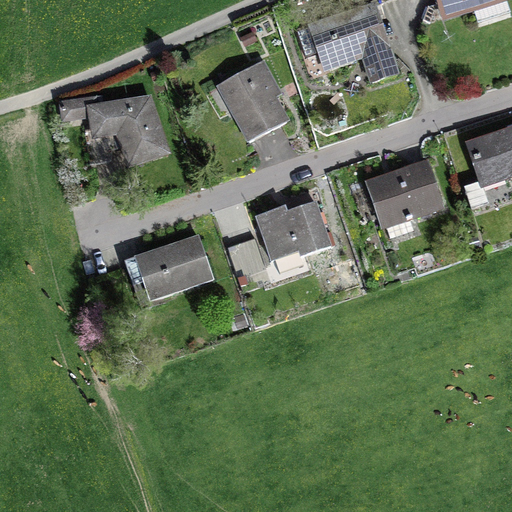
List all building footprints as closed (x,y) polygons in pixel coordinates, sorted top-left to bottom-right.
[(508,0),(440,0),(447,21),(510,3),(508,0)] [(381,9),(314,29),(328,75),(365,64),(374,91),(403,82),(381,9)] [(263,68),(220,90),(251,149),(294,126),(263,68)] [(98,110),(95,100),(60,105),(64,122),(92,117),(94,134),(84,135),(90,167),(110,163),(113,139),(122,141),(131,174),(173,161),(150,99),(98,110)] [(511,134),(470,148),(484,193),(511,184),(511,134)] [(434,167),(370,187),(385,234),(449,214),(434,167)] [(320,206),(260,225),(274,270),(334,251),(320,206)] [(203,241),(138,262),(152,308),(218,287),(203,241)]
